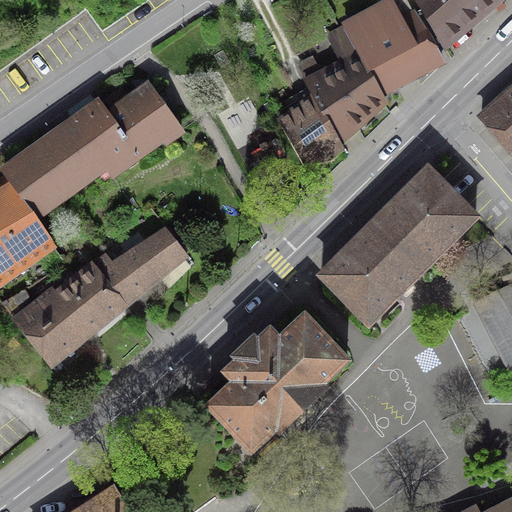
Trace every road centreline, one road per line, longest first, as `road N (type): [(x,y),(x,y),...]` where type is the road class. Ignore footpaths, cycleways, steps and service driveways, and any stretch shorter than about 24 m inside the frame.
road 1 (primary): [(441,110),(171,369),(0,508)]
road 2 (residential): [(0,133),(205,0)]
